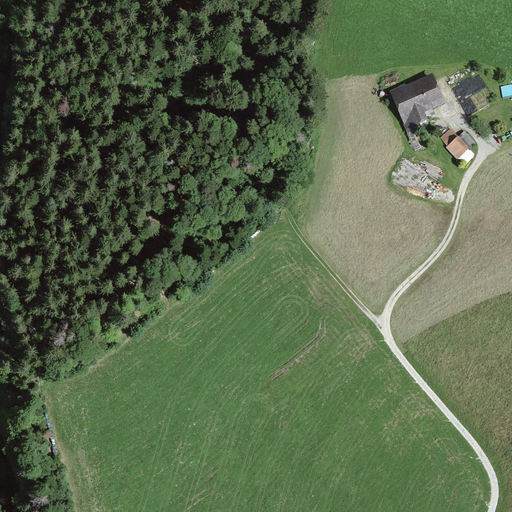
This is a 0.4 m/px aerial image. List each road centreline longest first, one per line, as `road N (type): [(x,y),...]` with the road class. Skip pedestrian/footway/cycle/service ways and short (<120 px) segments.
road 1 (track): [(385,330),(292,222),(259,141),(217,95),(165,57),(117,0)]
road 2 (track): [(385,330),(395,294),(451,230),(473,166),(511,140)]
road 3 (track): [(491,511),(495,487),(487,463),(385,330)]
